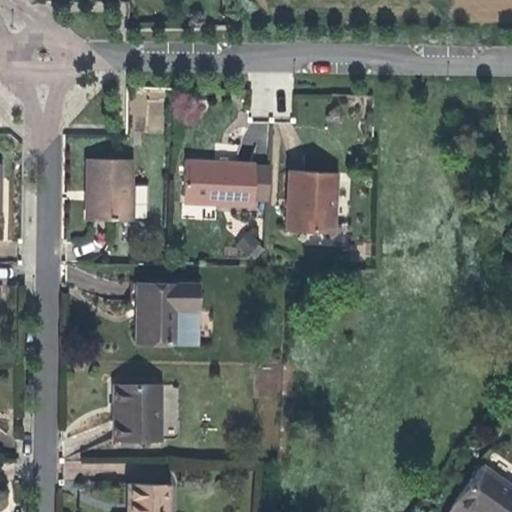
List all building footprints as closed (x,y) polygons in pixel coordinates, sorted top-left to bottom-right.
[(130,91),(128,131),(162,132),(163,92),(130,91)] [(245,154),(268,153),(266,122),(243,123),(245,154)] [(253,166),(254,163),(223,162),(224,143),(217,143),(198,142),(201,152),(201,160),(184,160),(182,196),(216,197),(216,205),(252,206),(252,199),(253,166)] [(129,220),(129,217),(129,184),(129,159),(86,158),(84,192),(88,192),(88,220),(129,220)] [(268,166),(253,166),(252,199),(266,199),(268,166)] [(311,171),(288,170),(285,230),(331,233),(334,172),(311,171)] [(129,184),(129,217),(144,217),(145,185),(129,184)] [(216,197),(182,196),(181,203),(216,205),(216,197)] [(247,232),(237,244),(249,255),(259,243),(247,232)] [(139,282),(130,282),(130,301),(139,301),(139,282)] [(143,308),(143,316),(135,316),(135,342),(194,344),(196,284),(139,282),(139,301),(138,308),(143,308)] [(153,420),(153,384),(113,384),(113,439),(158,439),(158,420),(153,420)] [(511,511),(511,487),(480,465),(453,502),(467,511),(511,511)] [(166,511),(167,484),(128,484),(127,505),(129,505),(129,511),(166,511)]
